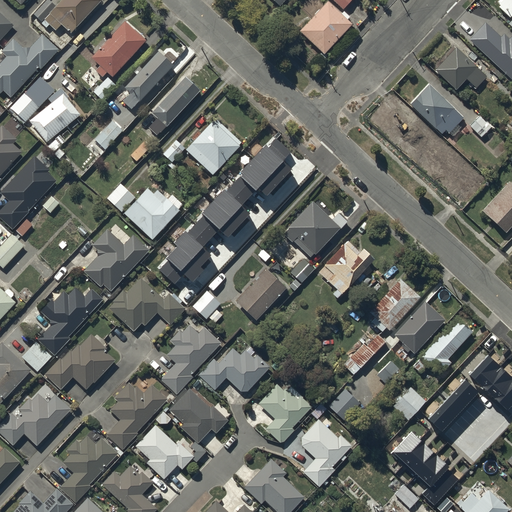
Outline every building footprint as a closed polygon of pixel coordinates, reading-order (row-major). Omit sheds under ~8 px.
[(56,6),(49,0),(47,0),(34,14),(41,21),(56,6)] [(101,0),(62,0),(44,20),(56,31),(62,25),(71,33),(101,0)] [(351,0),(332,0),(343,9),(351,0)] [(511,0),(498,0),(496,3),(501,7),(500,8),(510,18),(511,16),(511,0)] [(352,25),(327,2),(300,32),(324,54),(352,25)] [(0,41),(15,25),(0,11),(0,41)] [(511,54),(511,37),(491,18),(469,42),(505,75),(511,67),(511,62),(508,59),(511,54)] [(147,41),(125,21),(91,58),(101,67),(96,71),(103,78),(107,73),(113,78),(147,41)] [(56,49),(42,36),(31,48),(23,48),(14,39),(2,51),(8,57),(0,64),(0,92),(0,93),(3,90),(10,97),(56,49)] [(487,77),(456,49),(435,71),(456,91),(466,80),(476,89),(487,77)] [(173,66),(159,53),(143,70),(140,66),(134,72),(137,75),(124,89),(130,94),(123,102),(131,110),(173,66)] [(54,91),(40,77),(11,108),(25,121),(54,91)] [(116,86),(108,78),(94,92),(103,100),(116,86)] [(200,91),(185,78),(151,114),(157,120),(149,128),(158,136),(200,91)] [(80,91),(70,79),(64,84),(75,96),(80,91)] [(429,86),(410,105),(442,135),(446,131),(449,134),(464,119),(429,86)] [(69,97),(62,89),(49,100),(52,103),(30,121),(46,142),(80,115),(67,99),(69,97)] [(423,138),(397,113),(386,124),(390,128),(383,135),(405,157),(407,155),(411,159),(423,147),(419,142),(423,138)] [(491,128),(479,117),(470,126),(482,138),(491,128)] [(242,145),(215,120),(202,134),(199,132),(192,139),(195,142),(187,150),(213,175),(242,145)] [(123,131),(113,121),(95,140),(106,150),(123,131)] [(18,140),(3,126),(0,128),(0,175),(22,153),(13,145),(18,140)] [(64,140),(60,135),(56,139),(60,144),(64,140)] [(185,149),(177,141),(164,155),(172,163),(185,149)] [(149,148),(144,143),(131,156),(137,161),(149,148)] [(50,170),(35,156),(0,193),(10,202),(0,212),(0,217),(13,229),(57,182),(48,173),(50,170)] [(293,191),(264,164),(233,198),(248,212),(245,215),(256,225),(259,222),(262,225),(293,191)] [(511,184),(510,183),(482,212),(506,234),(511,227),(511,184)] [(135,198),(121,185),(107,199),(122,212),(135,198)] [(179,212),(157,191),(154,195),(148,189),(125,214),(153,240),(179,212)] [(59,204),(52,197),(43,206),(50,213),(59,204)] [(340,229),(313,204),(284,234),(311,260),(340,229)] [(209,226),(193,211),(176,229),(180,233),(182,231),(194,242),(209,226)] [(32,225),(27,220),(17,231),(22,236),(32,225)] [(88,232),(82,227),(78,231),(84,236),(88,232)] [(150,251),(133,235),(125,244),(108,228),(92,245),(97,251),(98,257),(84,272),(101,288),(104,286),(111,293),(150,251)] [(24,246),(13,235),(0,248),(0,265),(3,268),(24,246)] [(375,261),(364,251),(361,255),(348,242),(319,273),(337,290),(332,295),(338,300),(375,261)] [(314,269),(304,259),(291,273),(301,283),(314,269)] [(287,289),(267,271),(237,303),(257,321),(287,289)] [(164,300),(141,279),(127,294),(124,290),(112,302),(114,304),(109,309),(133,332),(142,322),(146,326),(157,313),(170,325),(185,309),(169,295),(164,300)] [(420,298),(401,280),(370,314),(376,319),(372,323),(382,332),(386,328),(389,332),(420,298)] [(0,319),(15,304),(0,289),(0,319)] [(104,300),(92,290),(85,297),(76,289),(69,296),(64,292),(55,302),(52,300),(41,313),(50,321),(50,327),(39,340),(55,354),(104,300)] [(221,305),(207,292),(193,307),(207,320),(221,305)] [(446,322),(425,303),(394,337),(404,345),(401,348),(408,354),(410,351),(414,356),(446,322)] [(222,316),(217,311),(210,318),(215,323),(222,316)] [(471,334),(454,319),(418,360),(439,379),(451,365),(446,361),(471,334)] [(221,344),(204,329),(199,334),(190,326),(183,333),(180,331),(169,342),(175,347),(166,356),(176,365),(161,381),(177,395),(192,378),(190,376),(221,344)] [(107,349),(92,335),(81,347),(79,345),(72,352),(71,350),(62,360),(61,358),(45,375),(61,390),(73,377),(86,390),(93,382),(95,383),(115,361),(105,352),(107,349)] [(386,344),(378,336),(368,347),(363,345),(343,366),(354,376),(386,344)] [(0,403),(32,371),(3,343),(0,345),(0,403)] [(52,357),(36,343),(22,358),(37,372),(52,357)] [(503,360),(487,345),(450,386),(470,404),(481,392),(477,388),(503,360)] [(269,368),(258,358),(255,361),(246,352),(241,357),(233,349),(219,364),(213,359),(198,376),(215,392),(227,379),(241,392),(247,392),(269,368)] [(426,368),(419,361),(414,367),(421,374),(426,368)] [(400,371),(391,362),(377,376),(386,385),(400,371)] [(511,379),(469,426),(490,445),(511,421),(507,417),(511,410),(511,379)] [(169,400),(152,385),(144,393),(137,387),(135,389),(130,383),(115,399),(119,403),(112,411),(123,421),(109,436),(123,449),(169,400)] [(285,392),(277,385),(258,405),(275,421),(266,430),(279,443),(285,442),(295,431),(293,429),(314,407),(291,386),(285,392)] [(228,422),(190,388),(169,411),(184,425),(182,427),(199,443),(211,429),(217,434),(228,422)] [(458,396),(449,388),(435,404),(444,412),(458,396)] [(425,402),(411,389),(394,408),(408,421),(425,402)] [(360,404),(345,391),(329,407),(344,421),(360,404)] [(70,410),(56,397),(49,404),(39,395),(33,401),(30,398),(19,410),(22,413),(16,419),(11,414),(0,425),(0,433),(13,445),(24,434),(37,446),(70,410)] [(442,418),(427,404),(405,429),(419,442),(442,418)] [(172,420),(164,413),(156,421),(160,425),(167,425),(172,420)] [(349,448),(319,421),(303,439),(302,447),(316,460),(304,473),(319,486),(332,471),(330,469),(349,448)] [(177,446),(156,426),(136,447),(151,461),(148,463),(165,479),(178,466),(183,471),(195,458),(179,444),(177,446)] [(118,454),(102,439),(97,445),(87,436),(80,443),(77,440),(66,451),(70,456),(63,464),(74,474),(60,488),(76,503),(90,487),(89,486),(118,454)] [(483,454),(469,441),(454,456),(469,469),(483,454)] [(0,485),(21,463),(5,448),(0,452),(0,485)] [(286,475),(271,461),(245,489),(262,505),(265,502),(275,511),(292,511),(305,499),(283,479),(286,475)] [(140,477),(130,468),(120,479),(114,473),(103,485),(129,510),(128,511),(154,511),(156,510),(140,495),(152,483),(142,474),(140,477)] [(419,500),(404,486),(395,495),(410,509),(419,500)] [(66,511),(73,505),(57,491),(45,504),(31,491),(18,504),(20,506),(14,511),(66,511)] [(507,511),(508,511),(489,493),(479,503),(472,495),(464,503),(461,500),(456,505),(463,511),(507,511)] [(102,511),(88,498),(75,511),(102,511)] [(251,511),(244,506),(238,511),(228,511),(216,501),(206,511),(251,511)]
